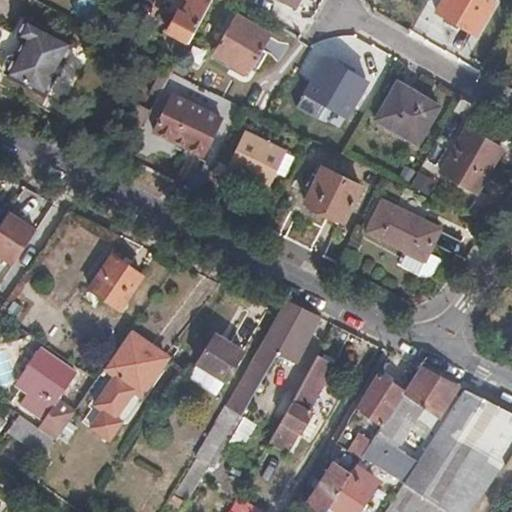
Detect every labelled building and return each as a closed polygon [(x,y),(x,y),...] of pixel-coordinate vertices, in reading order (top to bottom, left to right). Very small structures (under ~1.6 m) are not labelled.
[(191,0),(184,14),(178,11),(167,32),(187,44),(210,0),(191,0)] [(240,0),(242,1),(242,0),(278,0),(295,9),(299,0),(240,0)] [(469,45),(488,14),(464,0),(444,0),(431,22),(469,45)] [(251,73),(274,34),(238,14),(216,52),(251,73)] [(44,96),(70,44),(22,19),(13,36),(21,41),(24,42),(18,55),(14,53),(13,52),(4,56),(0,62),(0,69),(2,73),(44,96)] [(18,55),(24,42),(21,41),(14,53),(18,55)] [(347,118),(367,84),(327,59),(307,95),(347,118)] [(418,146),(439,110),(397,85),(376,122),(418,146)] [(202,155),(222,116),(174,91),(154,130),(202,155)] [(473,194),(501,150),(465,128),(439,172),(473,194)] [(269,188),(286,154),(270,146),(248,134),(235,159),(230,169),(255,182),(269,188)] [(346,223),(363,189),(323,170),(307,203),(346,223)] [(440,227),(400,207),(383,199),(367,232),(408,252),(401,265),(417,273),(433,271),(440,258),(427,252),(440,227)] [(0,255),(9,261),(31,228),(8,212),(0,224),(0,255)] [(12,263),(34,230),(31,228),(9,261),(12,263)] [(119,309),(141,276),(111,256),(89,289),(119,309)] [(295,363),(320,319),(285,301),(234,395),(249,403),(277,354),(295,363)] [(138,395),(163,358),(127,334),(103,370),(113,377),(93,406),(100,411),(88,428),(106,440),(119,423),(112,418),(131,391),(138,395)] [(215,396),(242,354),(213,337),(187,379),(215,396)] [(61,395),(75,373),(37,349),(21,374),(22,381),(31,387),(19,406),(44,421),(61,395)] [(307,419),(311,412),(305,408),(332,365),(317,356),(307,373),(294,395),(279,422),(268,440),(287,450),(301,428),(307,419)] [(440,418),(460,388),(420,369),(404,393),(382,427),(378,432),(396,444),(420,406),(440,418)] [(382,427),(404,393),(377,375),(355,410),(382,427)] [(469,511),(474,504),(491,480),(507,456),(511,448),(511,413),(466,391),(444,423),(402,486),(385,511),(469,511)] [(210,472),(232,432),(246,408),(228,398),(212,425),(192,459),(172,494),(174,495),(170,503),(179,508),(183,500),(188,502),(207,470),(210,472)] [(58,435),(74,412),(60,404),(45,428),(58,435)] [(55,439),(42,430),(21,416),(17,413),(4,432),(43,458),(55,439)] [(306,430),(311,422),(307,419),(301,428),(306,430)] [(390,453),(396,444),(378,432),(373,441),(362,456),(398,480),(408,465),(390,453)] [(362,456),(373,441),(361,434),(349,453),(360,460),(362,456)] [(325,511),(330,506),(351,475),(332,463),(305,505),(316,511),(325,511)] [(340,511),(357,511),(377,483),(354,469),(351,475),(330,506),(340,511)]
